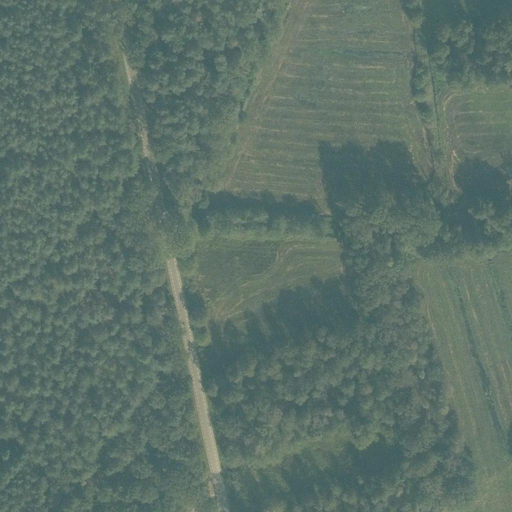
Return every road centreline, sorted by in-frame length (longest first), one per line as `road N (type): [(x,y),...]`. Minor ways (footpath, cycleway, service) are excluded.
road 1 (tertiary): [(224,511),(123,0)]
road 2 (track): [(165,216),(196,182),(275,0)]
road 3 (track): [(222,499),(128,472),(68,476),(38,443),(0,432)]
